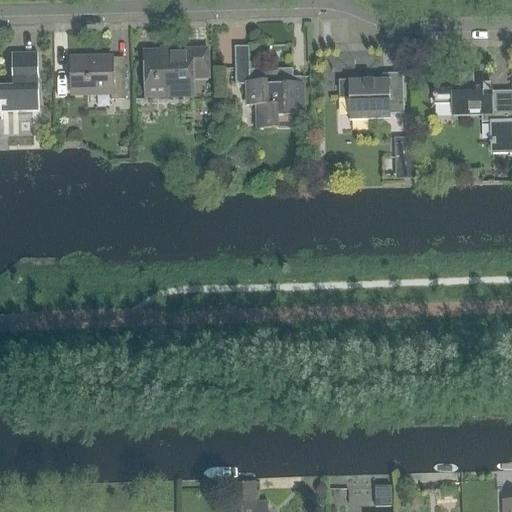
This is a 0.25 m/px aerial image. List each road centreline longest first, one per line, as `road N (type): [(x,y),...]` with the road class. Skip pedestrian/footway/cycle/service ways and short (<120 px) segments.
road 1 (residential): [(321,3),(0,12)]
road 2 (residential): [(511,25),(402,27),(321,3)]
